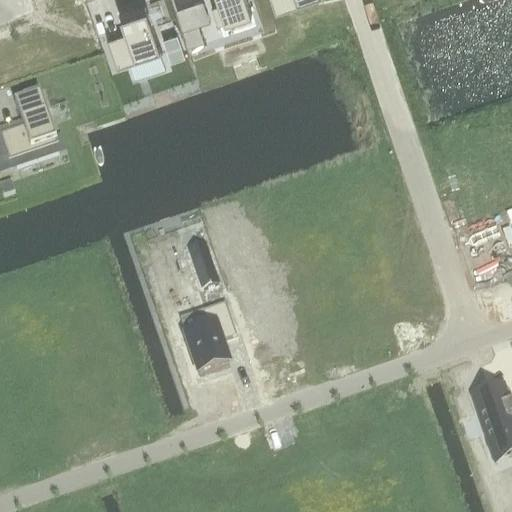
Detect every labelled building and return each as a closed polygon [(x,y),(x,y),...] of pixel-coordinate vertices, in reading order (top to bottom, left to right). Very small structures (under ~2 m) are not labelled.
[(217,0),(219,4),(211,7),(217,25),(252,13),(247,0),(217,0)] [(269,0),(274,14),(290,9),(297,6),(316,0),(269,0)] [(124,34),(105,40),(115,69),(127,65),(134,62),(160,53),(143,4),(117,13),(124,34)] [(199,24),(184,29),(189,45),(204,40),(199,24)] [(163,39),(171,62),(185,57),(177,34),(163,39)] [(0,144),(6,164),(56,147),(54,140),(39,96),(12,105),(21,129),(0,135),(0,144)] [(10,183),(0,186),(0,191),(2,198),(14,194),(10,183)] [(205,245),(188,251),(203,293),(220,287),(205,245)] [(83,253),(62,261),(67,274),(88,267),(108,260),(104,246),(83,253)] [(290,296),(260,307),(275,352),(306,342),(290,296)] [(196,376),(227,366),(218,341),(233,335),(222,303),(200,311),(205,328),(182,335),(196,376)] [(115,329),(85,340),(103,393),(134,383),(115,329)] [(508,406),(503,387),(472,397),(488,451),(511,443),(511,411),(510,406),(508,406)]
